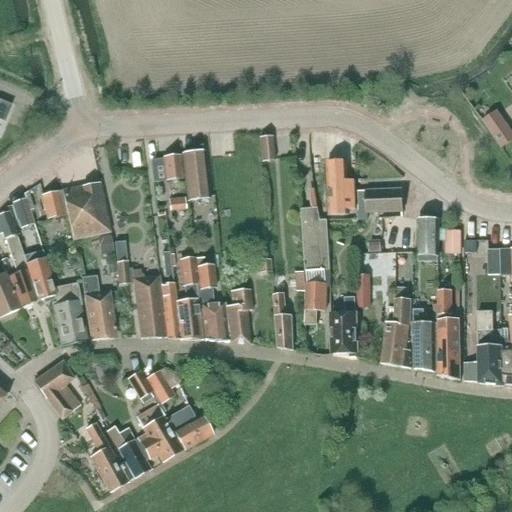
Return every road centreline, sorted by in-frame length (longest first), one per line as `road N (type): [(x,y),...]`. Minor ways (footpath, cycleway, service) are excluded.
road 1 (residential): [(89,137),(300,118),(339,124),(449,197),(511,218)]
road 2 (residential): [(14,511),(44,465),(48,430),(0,372)]
road 3 (residential): [(89,137),(52,0)]
